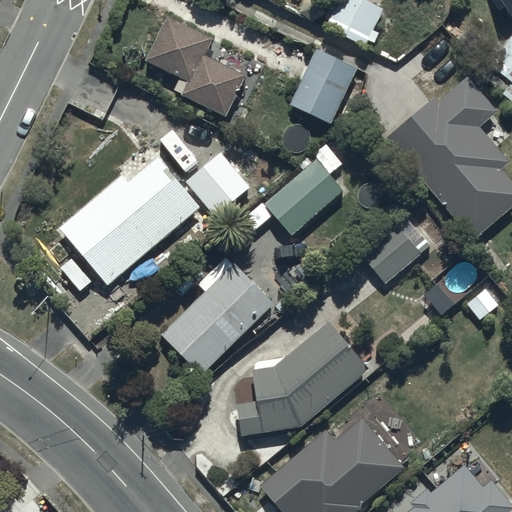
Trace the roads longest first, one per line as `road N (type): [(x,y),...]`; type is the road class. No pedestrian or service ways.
road 1 (secondary): [(0,378),(116,474),(147,511)]
road 2 (residential): [(0,108),(59,0)]
